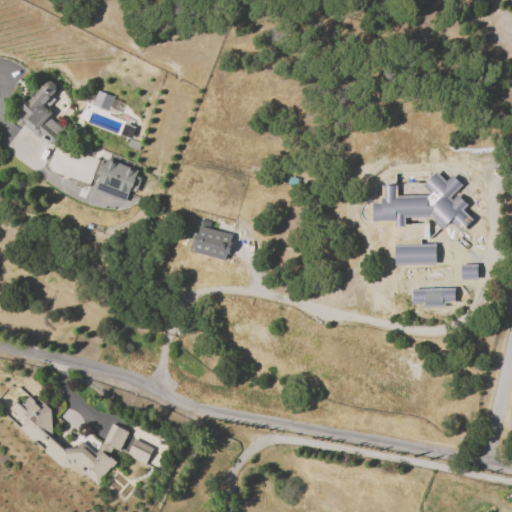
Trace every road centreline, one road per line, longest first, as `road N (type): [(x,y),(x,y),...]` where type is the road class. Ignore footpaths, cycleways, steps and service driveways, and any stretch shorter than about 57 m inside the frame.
road 1 (residential): [(511,469),(230,413),(0,347)]
road 2 (residential): [(511,340),(488,465)]
